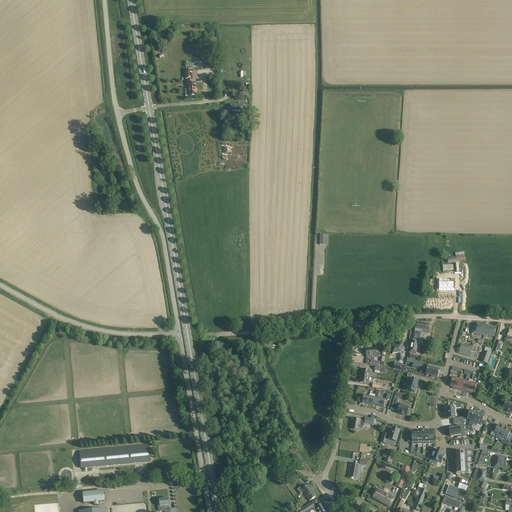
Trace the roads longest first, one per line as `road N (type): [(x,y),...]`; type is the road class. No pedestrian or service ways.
road 1 (primary): [(218,511),(148,107)]
road 2 (unclassified): [(116,113),(162,242),(179,334)]
road 3 (unclassified): [(179,334),(110,334),(74,324),(0,284)]
road 4 (unclassified): [(179,334),(210,511)]
road 5 (residential): [(207,334),(353,322)]
